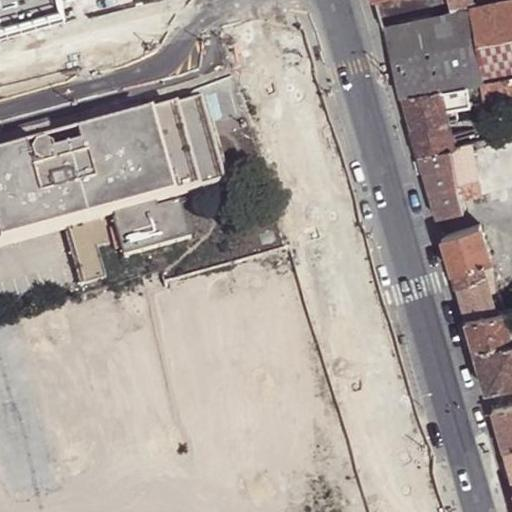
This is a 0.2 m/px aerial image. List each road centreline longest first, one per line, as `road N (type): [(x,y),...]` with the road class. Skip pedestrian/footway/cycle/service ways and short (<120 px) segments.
road 1 (tertiary): [(471,511),(325,0)]
road 2 (tertiary): [(258,0),(403,511)]
road 3 (residential): [(0,71),(258,0)]
